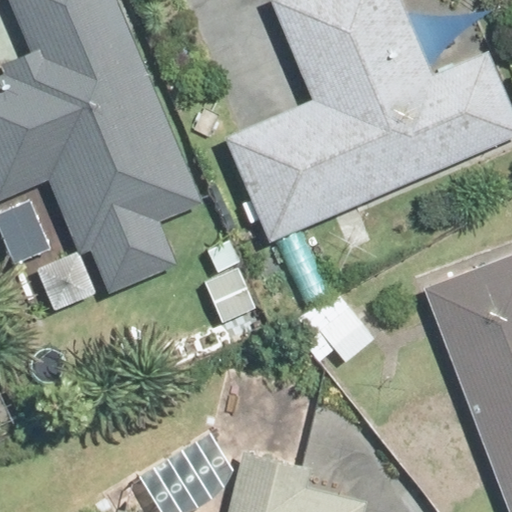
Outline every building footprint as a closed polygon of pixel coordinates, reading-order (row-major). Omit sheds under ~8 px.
[(0,195),(36,181),(66,255),(81,249),(99,293),(166,265),(144,212),(183,196),(101,0),(0,0),(0,11),(16,51),(0,57),(0,195)] [(215,139),(256,239),(511,133),(511,130),(478,47),(423,70),(394,0),(266,0),(308,101),(215,139)] [(511,511),(511,252),(412,289),(494,511),(511,511)] [(332,289),(281,327),(309,365),(328,350),(341,368),(373,344),(332,289)] [(111,511),(106,511),(105,511),(355,511),(357,506),(293,489),(297,474),(237,458),(223,511),(111,511)]
